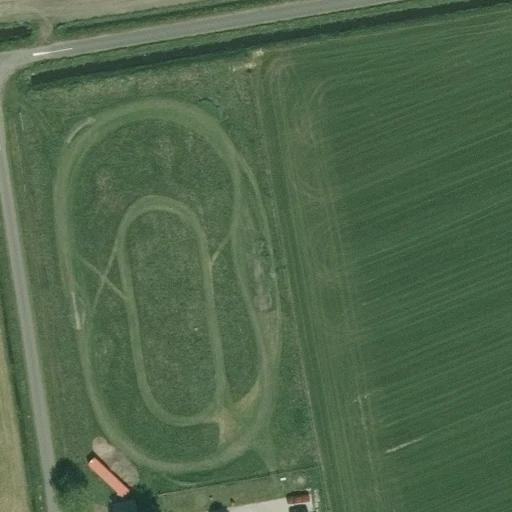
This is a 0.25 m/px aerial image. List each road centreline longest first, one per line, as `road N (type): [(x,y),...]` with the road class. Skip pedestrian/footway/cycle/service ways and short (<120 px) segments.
road 1 (unclassified): [(56,511),(0,148)]
road 2 (unclassified): [(0,61),(347,0)]
